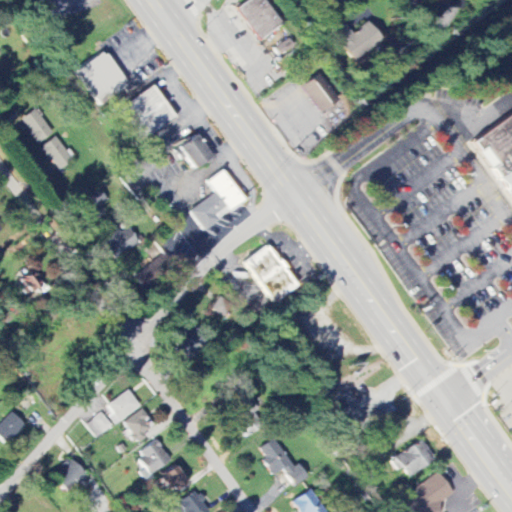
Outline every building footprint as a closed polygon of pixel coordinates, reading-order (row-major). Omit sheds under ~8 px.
[(247,0),(234,11),(258,42),(282,24),(262,0),(247,0)] [(379,40),(366,23),(350,34),(343,25),(331,34),(351,62),(379,40)] [(102,53),(74,72),(98,106),(125,86),(102,53)] [(317,114),(335,102),(319,75),(301,86),(317,114)] [(118,110),(141,143),(175,119),(152,86),(118,110)] [(35,145),(51,134),(34,110),(18,121),(35,145)] [(209,159),(196,136),(177,147),(190,170),(209,159)] [(54,172),(69,163),(54,138),(39,147),(54,172)] [(243,202),(222,171),(205,182),(213,194),(187,212),(201,231),(243,202)] [(104,212),(99,207),(106,201),(95,188),(75,205),(91,223),(104,212)] [(119,234),(116,229),(100,238),(111,259),(137,245),(128,229),(119,234)] [(242,263),(271,305),(296,289),(266,246),(242,263)] [(44,288),(26,268),(17,276),(24,284),(20,288),(31,300),(44,288)] [(138,409),(128,392),(102,408),(113,425),(138,409)] [(261,425),(242,401),(227,413),(246,438),(261,425)] [(119,425),(133,446),(145,438),(142,434),(152,427),(140,410),(119,425)] [(0,422),(0,442),(4,446),(24,427),(11,413),(0,422)] [(110,427),(100,413),(84,426),(95,440),(110,427)] [(292,488),(306,479),(296,465),(292,469),(271,440),(257,450),(263,459),(260,461),(271,477),(280,471),(292,488)] [(134,454),(143,469),(138,472),(143,483),(151,479),(148,474),(168,463),(156,441),(134,454)] [(394,455),(405,478),(433,464),(422,441),(394,455)] [(51,478),(66,495),(85,477),(70,460),(51,478)] [(185,482),(174,467),(157,479),(168,494),(185,482)] [(439,511),(435,506),(452,495),(438,473),(393,504),(398,511),(439,511)] [(323,511),(321,509),(324,507),(309,489),(291,503),(298,511),(323,511)] [(178,511),(207,511),(196,491),(175,503),(179,510),(178,511)]
